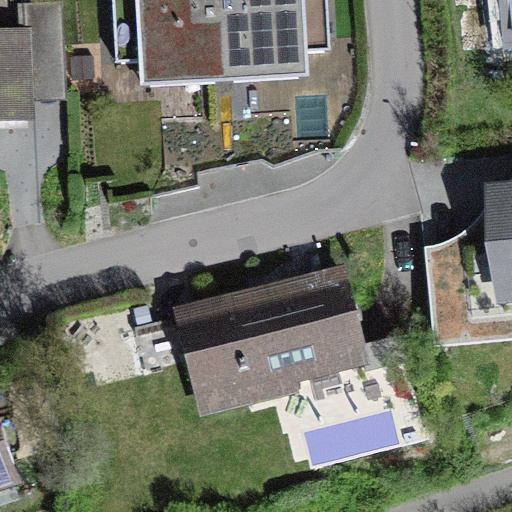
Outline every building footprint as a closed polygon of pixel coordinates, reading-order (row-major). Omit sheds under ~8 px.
[(111,0),(117,81),(225,75),(220,0),(111,0)] [(323,0),(220,0),(225,75),(328,69),(323,0)] [(48,39),(0,40),(0,127),(50,126),(48,39)] [(511,201),(500,203),(511,310),(511,309),(511,201)] [(343,263),(167,314),(196,415),(372,364),(343,263)] [(0,435),(0,474),(13,470),(0,435)]
